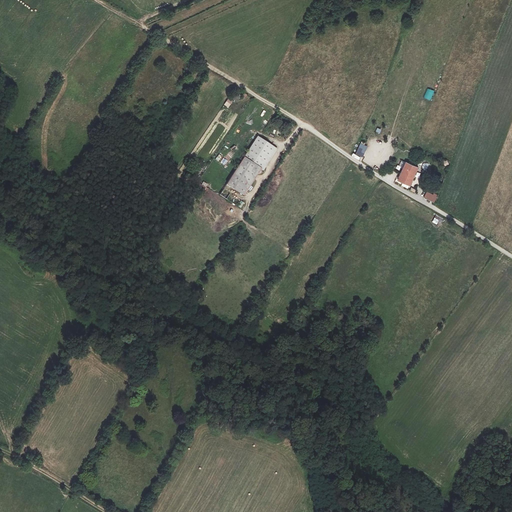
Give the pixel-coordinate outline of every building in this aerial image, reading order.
[(423,97),(431,100),(434,91),(427,88),(423,97)] [(228,98),(223,105),(228,108),(232,101),(228,98)] [(243,158),(260,168),(263,170),(276,148),(257,136),(243,158)] [(360,143),(356,153),(363,157),(367,146),(360,143)] [(260,168),(243,158),(226,184),(242,195),(260,168)] [(410,184),(418,167),(406,162),(398,180),(406,183),(404,186),(413,191),(415,187),(410,184)] [(427,192),(424,197),(434,202),(437,196),(427,192)]
